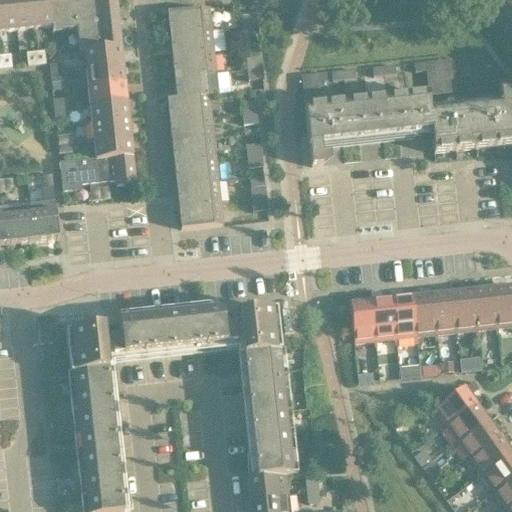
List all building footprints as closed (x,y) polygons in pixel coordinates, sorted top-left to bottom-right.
[(12,0),(0,0),(0,35),(16,33),(12,0)] [(48,0),(12,0),(16,33),(51,30),(52,35),(53,34),(48,0)] [(74,0),(48,0),(53,34),(76,32),(79,56),(84,56),(84,54),(120,50),(115,2),(88,5),(75,6),(74,0)] [(169,38),(211,33),(208,11),(167,16),(169,38)] [(241,19),(242,30),(256,28),(255,17),(241,19)] [(256,28),(242,30),(243,41),(257,39),(256,28)] [(169,38),(171,59),(213,55),(211,33),(169,38)] [(84,56),(86,72),(122,68),(120,50),(84,54),(84,56)] [(35,55),(36,67),(45,66),(44,54),(35,55)] [(27,68),(36,67),(35,55),(26,56),(27,68)] [(171,59),(174,81),(215,76),(213,55),(171,59)] [(1,58),(2,71),(11,70),(10,57),(1,58)] [(245,62),(246,73),(261,71),(259,60),(245,62)] [(436,64),(424,65),(425,74),(437,73),(436,64)] [(424,65),(414,67),(414,75),(425,74),(424,65)] [(50,76),(62,75),(61,66),(49,68),(50,76)] [(122,68),(86,72),(88,90),(124,86),(122,68)] [(394,69),(383,70),(384,78),(395,77),(394,69)] [(383,70),(372,71),(373,80),(384,78),(383,70)] [(262,82),(261,71),(246,73),(248,84),(262,82)] [(354,73),(342,74),(343,83),(355,82),(354,73)] [(437,73),(425,74),(426,82),(438,81),(437,73)] [(342,74),(331,75),(332,84),(343,83),(342,74)] [(63,84),(62,75),(50,76),(51,85),(63,84)] [(218,98),(215,76),(174,81),(176,101),(176,102),(208,99),(218,98)] [(326,76),(314,77),(315,86),(323,85),(327,85),(326,76)] [(438,81),(426,82),(427,90),(439,89),(438,81)] [(323,85),(315,86),(316,98),(324,97),(323,85)] [(88,90),(89,108),(126,104),(124,86),(88,90)] [(430,118),(431,135),(433,156),(454,154),(475,152),(495,149),(511,147),(511,106),(510,88),(498,90),(501,111),(491,112),(471,114),(450,116),(430,118)] [(439,89),(427,90),(428,97),(428,98),(440,97),(439,91),(439,89)] [(317,109),(304,111),(307,134),(307,137),(308,148),(310,169),(322,168),(321,157),(332,155),(331,146),(350,144),(370,142),(390,139),(411,137),(431,135),(430,118),(428,98),(428,97),(407,100),(386,102),(366,104),(346,106),(326,108),(317,109)] [(324,97),(316,98),(317,109),(326,108),(324,97)] [(166,102),(169,124),(210,120),(208,99),(176,102),(176,101),(166,102)] [(53,112),(66,111),(65,102),(52,103),(53,112)] [(126,104),(89,108),(91,126),(128,122),(126,104)] [(240,106),(242,117),(256,115),(255,104),(240,106)] [(67,120),(66,111),(53,112),(54,121),(67,120)] [(257,126),(256,115),(242,117),(243,128),(257,126)] [(169,124),(171,146),(213,141),(210,120),(169,124)] [(91,126),(93,144),(130,140),(128,122),(91,126)] [(57,148),(70,146),(69,138),(56,139),(57,148)] [(95,161),(95,162),(132,158),(130,140),(93,144),(95,161)] [(215,163),(213,141),(171,146),(173,167),(215,163)] [(71,155),(70,146),(57,148),(58,157),(71,155)] [(245,149),(246,160),(260,158),(259,147),(245,149)] [(135,187),(132,158),(95,162),(98,186),(115,185),(115,189),(135,187)] [(262,169),(260,158),(246,160),(247,171),(262,169)] [(98,186),(95,162),(95,161),(59,165),(58,165),(62,195),(81,193),(81,188),(98,186)] [(173,167),(176,189),(217,184),(215,163),(173,167)] [(51,177),(42,178),(43,191),(52,190),(51,177)] [(11,181),(2,182),(4,195),(12,194),(11,181)] [(178,210),(220,206),(217,184),(176,189),(178,210)] [(108,189),(98,191),(100,203),(110,202),(108,189)] [(43,191),(42,191),(43,205),(54,204),(53,196),(52,190),(43,191)] [(250,192),(251,203),(265,201),(264,190),(250,192)] [(98,191),(89,191),(91,204),(100,203),(98,191)] [(266,212),(265,201),(251,203),(252,214),(266,212)] [(43,205),(29,206),(33,246),(58,243),(54,204),(43,205)] [(29,206),(5,209),(10,248),(33,246),(29,206)] [(222,228),(220,206),(178,210),(180,232),(222,228)] [(0,249),(10,248),(5,209),(0,209),(0,249)] [(500,286),(492,287),(497,332),(511,330),(511,289),(501,291),(500,286)] [(484,292),(472,294),(477,334),(497,332),(492,287),(484,288),(484,292)] [(460,291),(451,292),(456,336),(477,334),(472,294),(460,295),(460,291)] [(444,297),(432,298),(436,339),(456,336),(451,292),(443,292),(444,297)] [(419,295),(411,296),(416,341),(436,339),(432,298),(420,299),(419,295)] [(403,301),(391,302),(395,343),(416,341),(411,296),(403,297),(403,301)] [(354,347),(375,345),(370,300),(362,301),(363,306),(350,307),(354,347)] [(378,300),(370,300),(375,345),(395,343),(391,302),(379,304),(378,300)] [(288,312),(283,312),(281,312),(284,336),(294,335),(291,311),(288,312)] [(256,481),(285,478),(291,477),(278,356),(281,356),(280,352),(276,313),(238,317),(256,480),(256,481)] [(234,329),(224,330),(222,314),(118,325),(120,341),(109,342),(111,361),(236,348),(234,329)] [(51,346),(49,324),(37,325),(39,347),(51,346)] [(122,511),(107,373),(103,331),(65,335),(70,378),(72,378),(86,511),(122,511)] [(433,413),(445,430),(475,408),(468,399),(472,396),(467,389),(433,413)] [(483,418),(475,408),(445,430),(457,447),(491,422),(486,416),(483,418)] [(398,418),(388,425),(395,434),(405,427),(398,418)] [(496,429),(491,422),(457,447),(469,463),(499,442),(492,432),(496,429)] [(506,452),(499,442),(469,463),(481,480),(511,457),(511,451),(510,449),(506,452)] [(423,453),(413,460),(422,472),(432,465),(423,453)] [(511,457),(481,480),(493,497),(511,483),(511,457)] [(256,481),(256,480),(246,481),(249,502),(288,498),(285,478),(256,481)] [(306,484),(307,496),(317,495),(315,483),(306,484)] [(511,483),(493,497),(503,511),(506,511),(511,508),(511,483)] [(68,490),(60,491),(61,498),(68,497),(68,490)] [(318,506),(317,495),(307,496),(309,507),(318,506)] [(289,511),(288,498),(249,502),(249,511),(289,511)]
